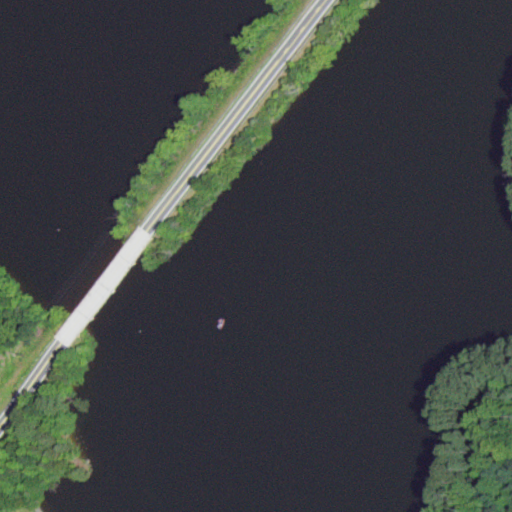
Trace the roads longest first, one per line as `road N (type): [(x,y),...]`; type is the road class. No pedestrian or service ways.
road 1 (tertiary): [(146,232),(328,0)]
road 2 (tertiary): [(60,343),(146,232)]
